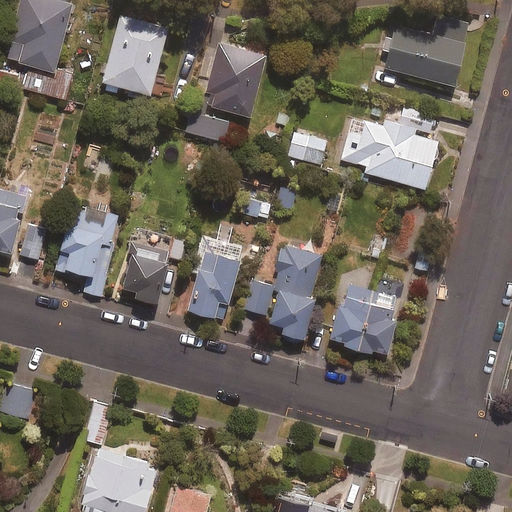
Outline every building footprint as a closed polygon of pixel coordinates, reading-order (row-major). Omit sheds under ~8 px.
[(74,2),(66,0),(21,0),(5,56),(54,70),(74,2)] [(471,21),(433,13),(428,31),(397,24),(387,67),(456,83),(471,21)] [(121,14),(104,80),(151,93),(169,27),(121,14)] [(267,54),(220,42),(208,90),(211,91),(208,104),(252,115),(267,54)] [(56,78),(26,68),(21,85),(65,98),(72,74),(59,70),(56,78)] [(16,74),(0,70),(0,84),(12,88),(16,74)] [(435,114),(408,107),(404,122),(386,118),(384,124),(366,119),(362,134),(349,131),(342,158),(364,164),(363,170),(426,187),(440,134),(430,131),(435,114)] [(230,123),(210,119),(206,135),(239,144),(243,131),(229,127),(230,123)] [(328,139),(295,131),(289,155),(322,163),(328,139)] [(297,189),(279,185),(274,206),(292,210),(297,189)] [(27,195),(0,187),(0,249),(11,253),(27,195)] [(270,202),(248,197),(245,212),(267,217),(270,202)] [(69,273),(71,268),(88,272),(84,290),(101,295),(122,214),(74,201),(56,270),(69,273)] [(47,228),(28,223),(20,253),(38,258),(47,228)] [(245,245),(202,234),(192,271),(197,272),(188,308),(226,318),(245,245)] [(136,242),(124,285),(138,288),(136,294),(158,301),(169,261),(165,260),(168,251),(136,242)] [(328,256),(281,243),(274,268),(279,269),(274,286),(280,288),(271,321),(284,324),(282,331),(305,337),(328,256)] [(434,248),(419,244),(413,265),(428,269),(434,248)] [(273,284),(252,278),(243,307),(265,313),(273,284)] [(331,336),(346,340),(345,345),(371,352),(372,347),(388,351),(396,321),(392,320),(398,297),(351,285),(344,312),(337,311),(331,336)] [(36,387),(13,381),(4,411),(27,418),(36,387)] [(112,406),(95,402),(85,439),(102,444),(112,406)] [(144,511),(157,463),(96,447),(80,510),(88,511),(144,511)] [(206,511),(212,492),(177,483),(169,511),(206,511)] [(339,511),(340,511),(279,495),(273,511),(339,511)]
